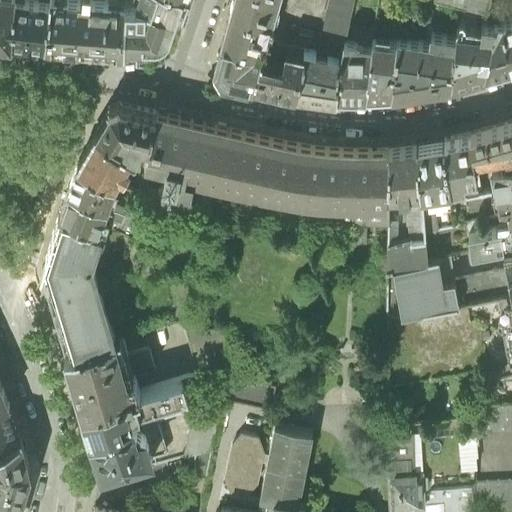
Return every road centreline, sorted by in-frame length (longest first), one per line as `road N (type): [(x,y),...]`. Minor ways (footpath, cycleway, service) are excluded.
road 1 (residential): [(182,84),(306,114),(386,121),(511,93)]
road 2 (residential): [(0,298),(38,375),(62,469),(58,511)]
road 3 (residential): [(0,65),(182,84)]
